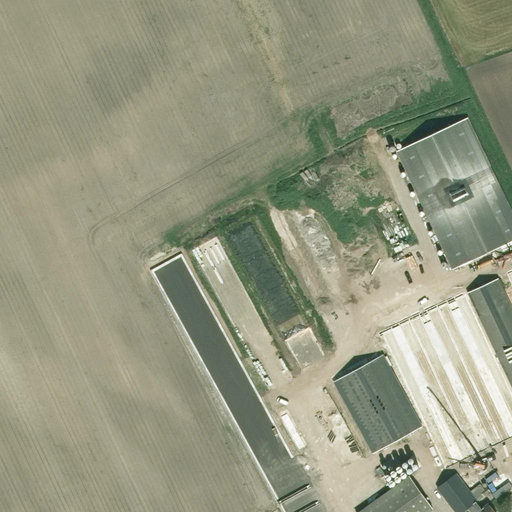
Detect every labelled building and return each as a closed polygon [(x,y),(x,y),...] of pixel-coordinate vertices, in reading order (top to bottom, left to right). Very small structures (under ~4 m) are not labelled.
[(511,211),(468,118),(397,151),(453,269),(511,241),(511,211)] [(320,237),(305,193),(294,197),(309,241),(320,237)] [(293,249),(299,247),(283,214),(268,221),(271,227),(280,223),(293,249)] [(404,226),(395,230),(401,242),(410,238),(404,226)] [(511,306),(499,278),(468,293),(511,387),(511,306)] [(450,367),(470,357),(465,348),(455,353),(449,339),(438,344),(450,367)] [(422,426),(383,355),(334,382),(373,453),(422,426)] [(440,437),(477,423),(460,381),(457,382),(452,371),(445,374),(446,374),(431,380),(436,392),(429,394),(431,399),(426,401),(440,437)] [(474,464),(511,440),(511,428),(503,414),(459,441),(474,464)] [(419,433),(424,444),(432,441),(426,429),(419,433)] [(397,463),(402,471),(414,463),(405,450),(399,453),(403,459),(397,463)] [(491,485),(511,473),(511,452),(483,469),(491,485)] [(480,484),(470,492),(447,461),(427,476),(455,511),(463,511),(468,508),(471,511),(494,511),(488,504),(482,509),(476,502),(478,501),(483,496),(484,497),(490,492),(487,487),(484,489),(480,484)] [(409,476),(359,511),(428,511),(433,509),(409,476)]
